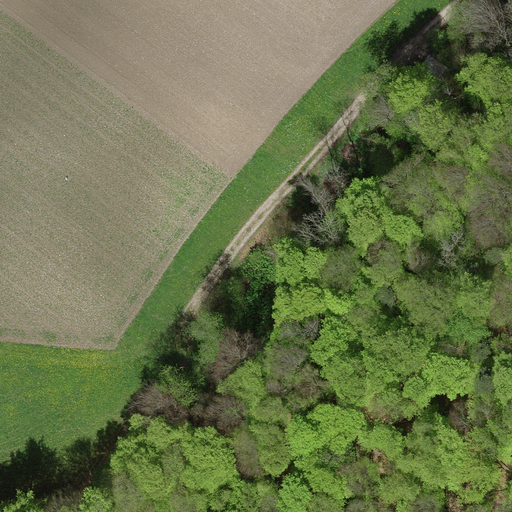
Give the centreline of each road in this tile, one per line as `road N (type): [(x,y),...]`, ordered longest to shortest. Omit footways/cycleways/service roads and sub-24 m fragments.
road 1 (track): [(449,0),(234,243),(155,373)]
road 2 (track): [(0,344),(155,373)]
